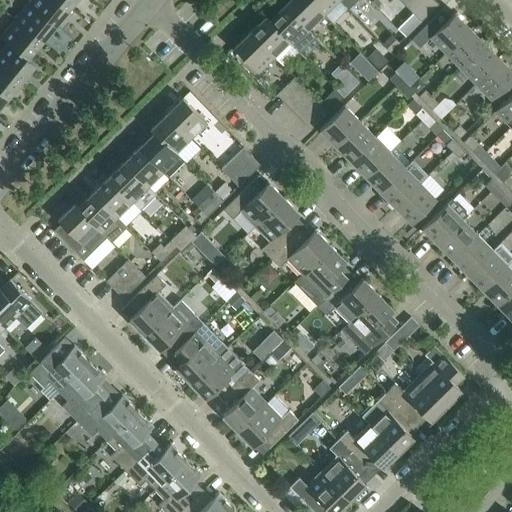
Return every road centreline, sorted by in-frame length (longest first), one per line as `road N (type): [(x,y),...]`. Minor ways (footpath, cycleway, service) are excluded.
road 1 (residential): [(497,364),(145,0)]
road 2 (residential): [(277,511),(0,228)]
road 3 (residential): [(0,181),(145,0)]
road 4 (residential): [(503,384),(410,476)]
